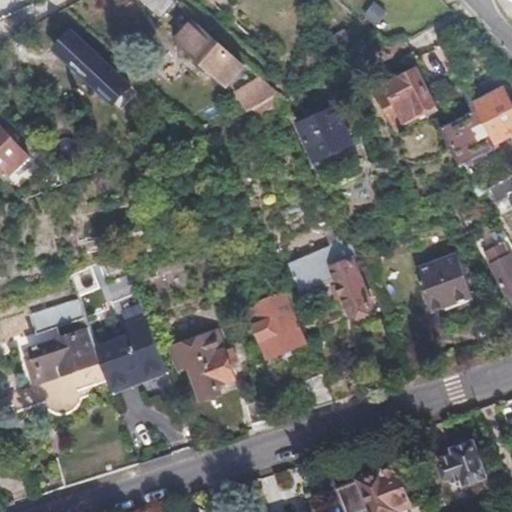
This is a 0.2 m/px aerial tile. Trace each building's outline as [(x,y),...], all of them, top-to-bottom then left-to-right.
[(368,18),(381,26),(391,10),(377,2),(368,18)] [(247,64),(230,50),(195,21),(180,39),(232,83),(247,64)] [(75,32),(59,50),(110,97),(127,78),(75,32)] [(53,79),(67,62),(43,40),(19,69),(47,93),(56,82),(53,79)] [(359,79),(380,63),(362,40),(341,56),(359,79)] [(436,103),(419,70),(417,66),(376,88),(395,122),(436,103)] [(511,139),(511,89),(486,103),(507,142),(511,139)] [(356,144),(337,107),(302,125),(320,161),(356,144)] [(500,148),(479,113),(450,130),(470,165),(500,148)] [(28,153),(0,123),(0,171),(4,176),(28,153)] [(511,254),(505,241),(487,250),(511,297),(511,254)] [(471,295),(457,255),(416,268),(429,309),(471,295)] [(375,306),(354,258),(335,266),(355,314),(375,306)] [(82,306),(75,284),(26,301),(34,322),(69,310),(82,306)] [(305,340),(285,291),(249,306),(269,356),(305,340)] [(98,347),(90,327),(82,306),(69,310),(77,331),(79,331),(92,363),(103,359),(98,347)] [(170,372),(150,319),(127,328),(129,335),(98,347),(103,359),(115,393),(170,372)] [(237,376),(219,329),(174,346),(181,368),(193,363),(206,398),(224,391),(222,382),(237,376)] [(37,384),(72,370),(92,363),(79,331),(35,348),(38,355),(28,359),(37,384)] [(353,395),(332,349),(318,355),(337,401),(353,395)] [(333,402),(321,373),(304,381),(315,409),(333,402)] [(277,426),(263,388),(242,396),(254,433),(277,426)] [(135,465),(130,449),(121,428),(56,449),(69,486),(135,465)] [(486,477),(475,444),(455,451),(459,461),(444,465),(449,481),(464,476),(467,484),(486,477)] [(382,473),(362,480),(340,488),(348,511),(368,511),(373,510),(374,511),(393,511),(412,506),(398,468),(384,474),(382,473)]
